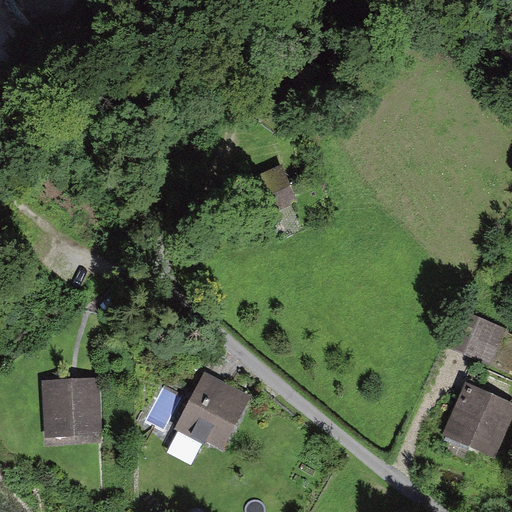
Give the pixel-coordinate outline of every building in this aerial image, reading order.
[(298,204),(282,168),(253,180),(269,217),(298,204)] [(511,333),(464,313),(448,350),(511,376),(511,333)] [(252,400),(205,376),(175,432),(206,448),(208,445),(224,453),(252,400)] [(100,380),(42,383),(45,440),(103,437),(100,380)] [(511,422),(511,406),(466,386),(443,439),(495,461),(511,422)]
